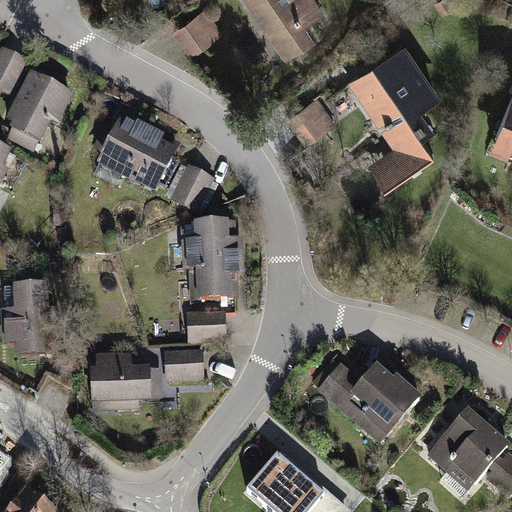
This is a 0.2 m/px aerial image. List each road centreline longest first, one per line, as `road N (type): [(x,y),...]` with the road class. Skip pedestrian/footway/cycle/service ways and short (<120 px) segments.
road 1 (residential): [(284,312),(281,234),(252,163),(218,125),(65,37),(41,13),(44,0)]
road 2 (residential): [(284,312),(429,340),(511,385)]
road 3 (residential): [(163,504),(260,376),(284,312)]
road 4 (residential): [(0,410),(102,489),(163,504)]
